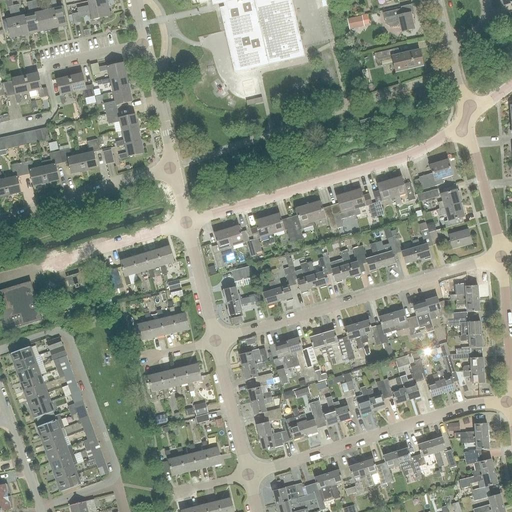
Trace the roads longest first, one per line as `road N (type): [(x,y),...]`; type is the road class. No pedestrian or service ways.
road 1 (residential): [(185,222),(392,162),(465,121)]
road 2 (residential): [(214,340),(500,254)]
road 3 (residential): [(247,476),(465,407),(511,402)]
road 4 (residential): [(117,483),(67,335),(57,330),(0,350)]
road 5 (residential): [(0,224),(172,167)]
road 6 (residential): [(39,267),(185,222)]
road 7 (residential): [(247,476),(214,340)]
road 8 (residential): [(500,254),(465,121)]
road 9 (residential): [(511,390),(500,254)]
road 10 (residential): [(172,167),(145,43)]
road 11 (residential): [(214,340),(185,222)]
